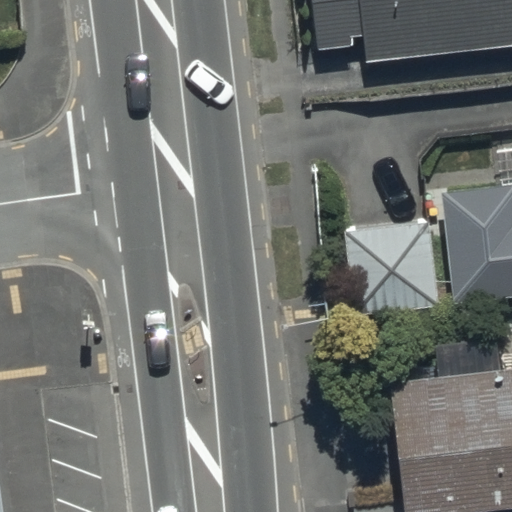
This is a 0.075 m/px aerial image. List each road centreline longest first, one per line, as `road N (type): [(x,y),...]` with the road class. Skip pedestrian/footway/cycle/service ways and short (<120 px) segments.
road 1 (secondary): [(174,182),(212,511)]
road 2 (secondary): [(153,0),(174,182)]
road 3 (residential): [(174,182),(0,205)]
